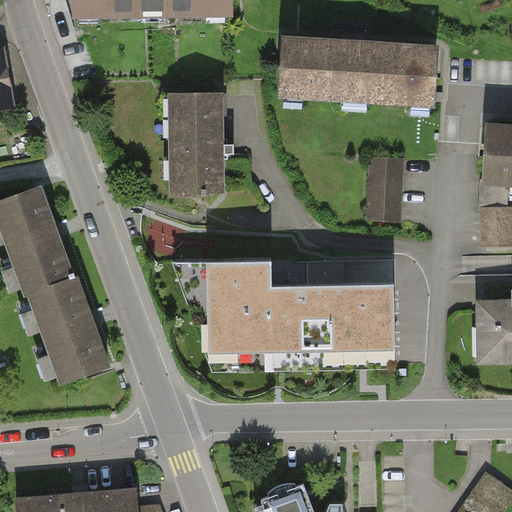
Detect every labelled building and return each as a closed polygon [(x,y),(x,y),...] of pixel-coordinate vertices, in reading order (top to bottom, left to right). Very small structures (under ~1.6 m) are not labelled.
[(73,0),(74,20),(232,18),(231,0),(73,0)] [(282,40),(279,102),(436,110),(439,48),(282,40)] [(7,46),(0,47),(0,116),(19,112),(7,46)] [(225,199),(223,95),(167,96),(169,200),(225,199)] [(511,128),(489,127),(485,180),(482,180),(481,211),(485,210),(487,244),(511,243),(511,208),(508,209),(510,182),(511,182),(511,128)] [(405,160),(369,158),(365,224),(402,226),(405,160)] [(41,186),(0,201),(0,230),(26,300),(78,281),(41,186)] [(272,260),(176,263),(187,292),(214,292),(214,311),(194,311),(202,333),(222,333),(224,364),(281,363),(280,346),(311,345),(311,363),(351,362),(364,361),(394,361),(393,283),(349,284),(273,285),(272,260)] [(112,371),(78,281),(26,300),(61,391),(112,371)] [(511,304),(477,305),(478,370),(511,369),(511,304)] [(511,492),(485,475),(461,511),(504,511),(511,501),(511,492)] [(317,511),(309,486),(261,503),(264,511),(317,511)] [(136,493),(15,502),(15,511),(137,511),(136,493)]
